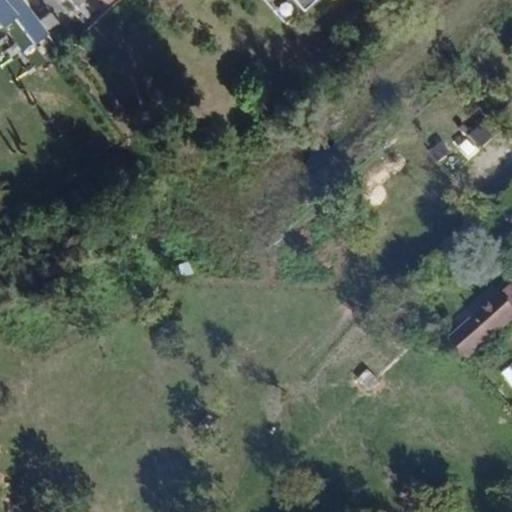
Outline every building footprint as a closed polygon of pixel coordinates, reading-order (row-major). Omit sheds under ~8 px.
[(36,49),(48,38),(18,0),(0,0),(0,30),(0,31),(14,20),(36,49)] [(84,0),(82,0),(78,5),(87,14),(93,8),(92,6),(84,0)] [(285,0),(296,12),(309,0),(285,0)] [(48,17),(40,24),(48,33),(56,27),(48,17)] [(460,131),(450,142),(467,161),(478,151),(460,131)] [(494,294),(473,312),(490,332),(511,312),(511,302),(505,295),(499,299),(494,294)]
